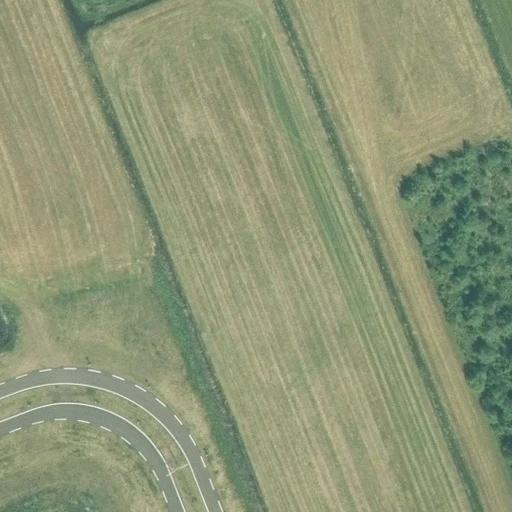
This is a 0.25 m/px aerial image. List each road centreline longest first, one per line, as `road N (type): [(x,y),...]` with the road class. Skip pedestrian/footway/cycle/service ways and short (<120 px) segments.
road 1 (residential): [(35,379),(46,358),(77,342),(109,309),(124,253),(25,0)]
road 2 (secondary): [(215,511),(189,450),(139,397),(90,378),(35,379)]
road 3 (secondary): [(0,427),(57,411),(103,419),(149,454),(176,511)]
